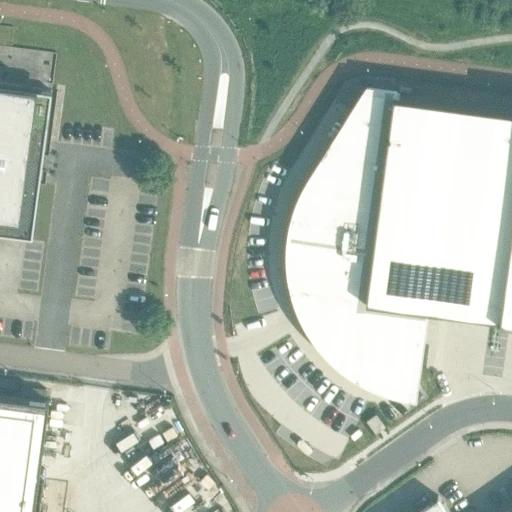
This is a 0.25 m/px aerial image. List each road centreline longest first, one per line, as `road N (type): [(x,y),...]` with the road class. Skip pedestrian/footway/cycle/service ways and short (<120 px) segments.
road 1 (unclassified): [(511,409),(457,414),(318,511)]
road 2 (unclassified): [(202,360),(140,374),(0,355)]
road 3 (unknown): [(129,177),(113,316),(52,318)]
road 4 (unclassified): [(285,511),(227,423),(202,360)]
road 5 (unclassified): [(225,88),(205,126),(198,187),(204,227)]
road 6 (unclassified): [(204,227),(223,185),(225,88)]
road 7 (unclassified): [(202,360),(196,282),(204,227)]
road 8 (unclassified): [(225,88),(221,50),(205,23),(157,0)]
